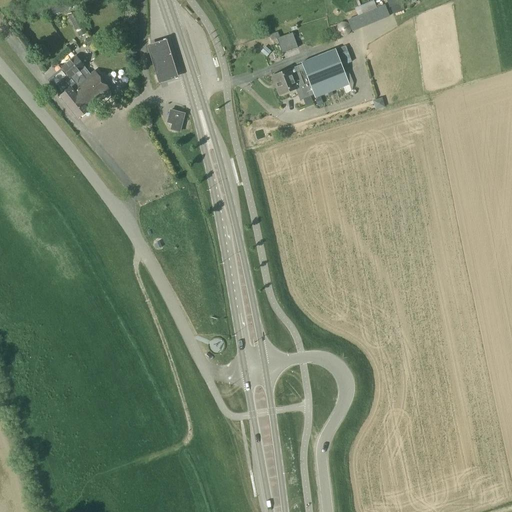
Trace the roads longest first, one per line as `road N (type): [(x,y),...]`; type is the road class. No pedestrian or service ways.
road 1 (primary): [(254,367),(225,203),(164,0)]
road 2 (unclassified): [(208,372),(127,228),(0,67)]
road 3 (tertiary): [(254,367),(316,357),(342,370),(346,399),(321,453),(327,511)]
road 4 (primary): [(278,511),(254,367)]
